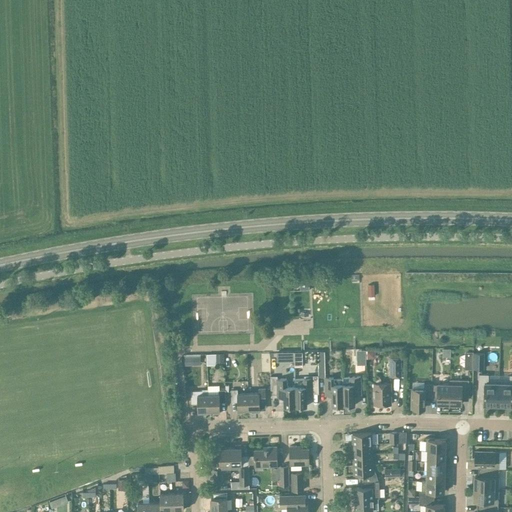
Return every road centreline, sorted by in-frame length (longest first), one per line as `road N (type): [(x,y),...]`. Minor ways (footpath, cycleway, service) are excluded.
road 1 (secondary): [(511,219),(368,218),(176,235),(0,267)]
road 2 (unclassified): [(0,284),(239,246),(511,238)]
road 3 (residential): [(326,426),(192,429),(196,511)]
road 4 (residential): [(463,425),(326,426)]
